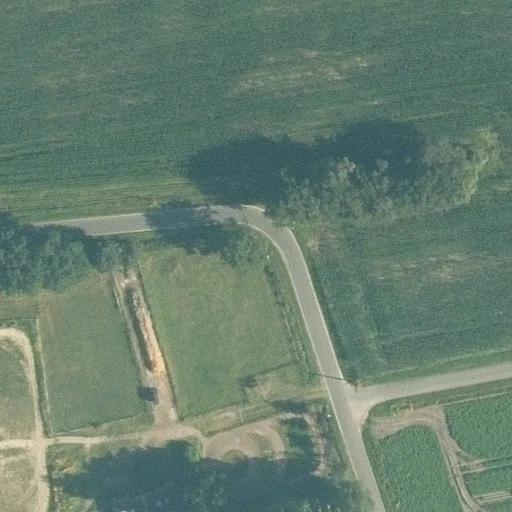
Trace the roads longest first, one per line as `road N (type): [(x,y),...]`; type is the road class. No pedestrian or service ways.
road 1 (unclassified): [(339,400),(289,250),(254,215),(0,232)]
road 2 (unclassified): [(511,369),(339,400)]
